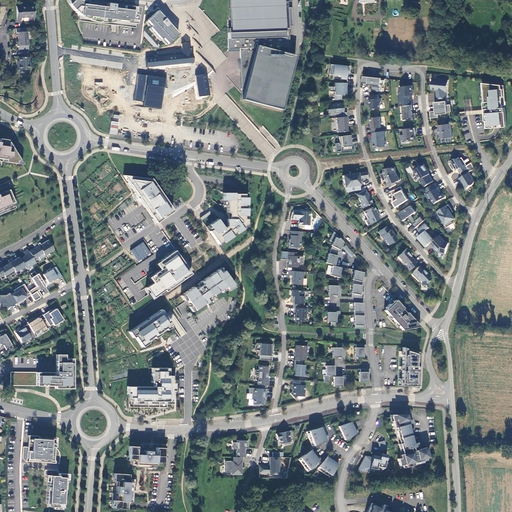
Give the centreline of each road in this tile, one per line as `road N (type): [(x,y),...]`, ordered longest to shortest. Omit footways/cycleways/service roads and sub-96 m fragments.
road 1 (residential): [(477,217),(433,152),(421,70),(359,69),(361,136),(379,192),(458,286)]
road 2 (residential): [(286,182),(274,257),(282,368),(269,420)]
road 3 (residential): [(189,156),(194,203),(127,245)]
road 4 (primary): [(91,403),(80,280)]
road 5 (residential): [(376,398),(346,465),(342,511)]
